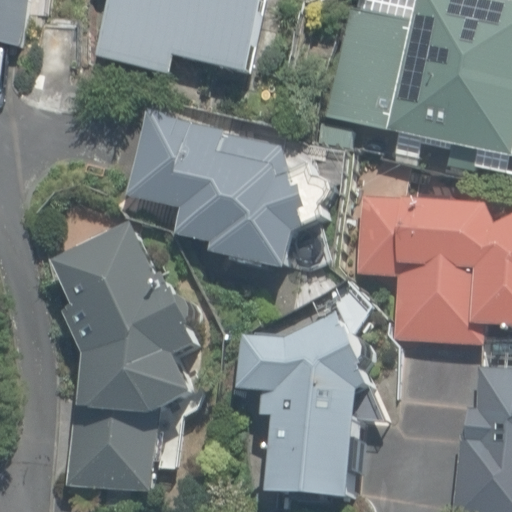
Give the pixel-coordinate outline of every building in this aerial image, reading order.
[(0,0),(0,43),(25,50),(30,29),(34,0),(0,0)] [(117,0),(102,58),(176,78),(181,58),(255,77),(275,0),(117,0)] [(483,169),(511,175),(511,6),(482,0),(363,0),(360,14),(355,12),(331,122),(424,143),(419,163),(482,177),(483,169)] [(244,272),(276,279),(278,268),(312,276),(317,236),(335,227),(320,171),(290,179),(285,156),(228,144),(229,138),(156,122),(141,196),(200,209),(193,239),(229,247),(227,256),(246,261),(244,272)] [(398,343),(492,351),(494,330),(511,331),(511,228),(503,233),(496,210),(368,199),(361,275),(404,279),(398,343)] [(74,492),(160,499),(165,418),(205,399),(188,364),(208,354),(173,282),(170,283),(144,229),(64,268),(86,313),(74,319),(87,344),(74,492)] [(288,498),(374,506),(383,401),(394,395),(360,322),(311,345),(263,341),(258,395),(283,397),(281,421),(294,422),(288,498)] [(457,511),(511,511),(511,377),(487,375),(483,415),(474,414),(471,441),(465,440),(457,511)]
